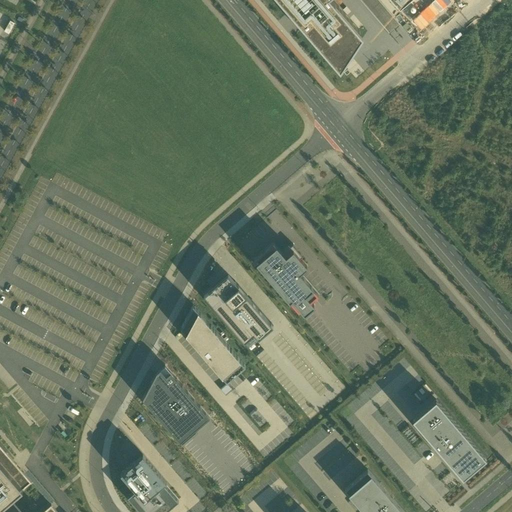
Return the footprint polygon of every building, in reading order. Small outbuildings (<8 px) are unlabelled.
[(280,0),(289,11),(340,70),(363,35),(332,0),(280,0)] [(286,255),(274,240),(253,257),(302,317),(316,305),(313,301),(320,295),(301,272),(307,267),(293,250),(286,255)] [(227,274),(204,293),(245,341),(254,333),(258,338),(273,325),(235,280),(233,282),(227,274)] [(188,336),(201,313),(193,304),(181,327),(188,336)] [(239,358),(201,313),(188,336),(221,374),(239,358)] [(246,365),(239,358),(221,374),(227,381),(246,365)] [(142,397),(180,441),(206,418),(210,416),(165,364),(161,367),(157,371),(142,397)] [(463,478),(487,458),(436,398),(413,418),(463,478)] [(0,511),(57,511),(51,504),(42,511),(22,511),(12,499),(32,481),(0,444),(0,511)] [(164,511),(179,500),(143,458),(139,462),(137,460),(121,473),(135,489),(127,496),(140,511),(155,511),(156,511),(164,511)] [(364,511),(404,511),(367,469),(345,489),(364,511)]
